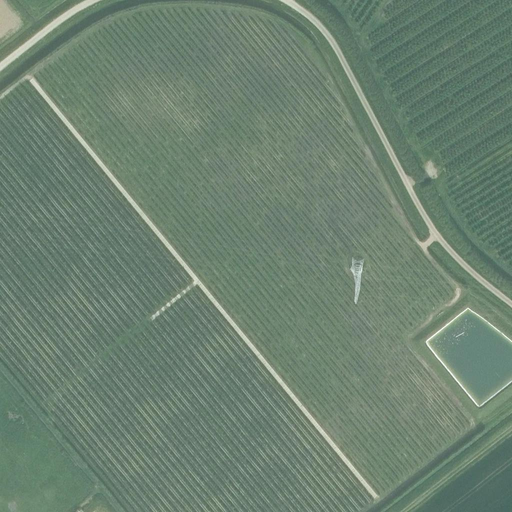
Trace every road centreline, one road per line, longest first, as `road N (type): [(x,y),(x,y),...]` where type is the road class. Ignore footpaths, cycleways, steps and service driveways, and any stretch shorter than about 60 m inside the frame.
road 1 (unclassified): [(511,304),(438,237),(341,56),(311,10),(290,0)]
road 2 (unclassified): [(0,66),(100,0)]
